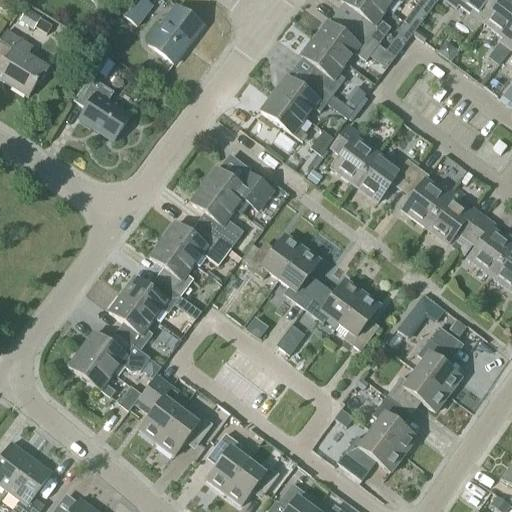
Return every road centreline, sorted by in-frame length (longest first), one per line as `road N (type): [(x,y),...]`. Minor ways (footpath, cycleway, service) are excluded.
road 1 (residential): [(116,221),(263,23)]
road 2 (residential): [(19,378),(31,405),(157,511)]
road 3 (residential): [(19,378),(22,351),(116,221)]
road 4 (residential): [(424,511),(511,384)]
road 5 (unclassified): [(116,221),(0,144)]
